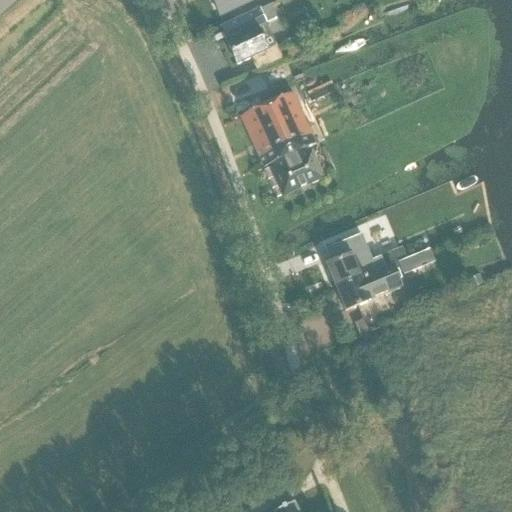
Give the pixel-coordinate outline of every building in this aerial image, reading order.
[(209,0),(219,20),(262,0),(209,0)] [(256,30),(266,25),(260,11),(224,28),(221,29),(227,42),(226,43),(237,66),(266,52),(256,30)] [(312,121),(298,92),(240,118),(263,169),(271,165),(274,170),(270,172),(282,198),(323,180),(310,154),(307,155),(304,150),(314,146),(305,124),(312,121)] [(372,244),(367,232),(356,236),(354,230),(338,236),(346,254),(372,244)] [(435,263),(429,251),(397,264),(403,277),(435,263)] [(355,269),(350,257),(326,267),(335,290),(391,267),(386,256),(355,269)] [(335,290),(334,291),(344,316),(371,305),(370,303),(402,290),(398,283),(401,281),(398,273),(395,274),(392,267),(391,267),(335,290)] [(479,276),(467,281),(471,290),(482,285),(479,276)] [(361,321),(354,324),(360,339),(367,336),(368,336),(362,321),(361,321)] [(297,511),(293,503),(275,511),(297,511)]
